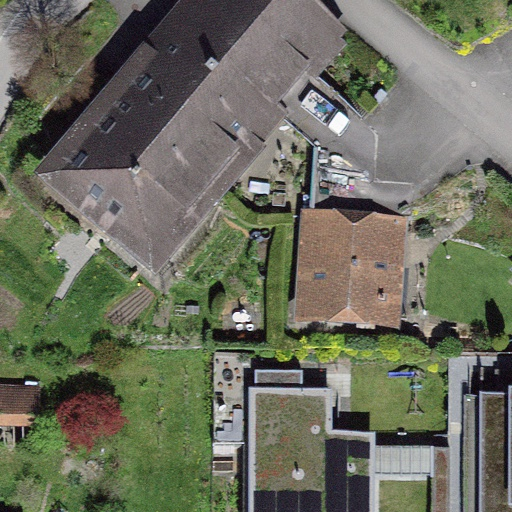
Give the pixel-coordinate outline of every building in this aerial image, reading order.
[(330,37),(286,0),(211,0),(62,176),(160,258),(211,197),(201,189),(330,37)] [(393,256),(396,223),(316,218),(310,313),(385,318),(389,256),(393,256)] [(255,370),(213,370),(213,448),(253,448),(252,511),(370,511),(371,449),(327,449),(327,396),(302,396),(302,373),(255,373),(255,370)] [(0,422),(34,424),(35,393),(0,392),(0,422)] [(511,511),(511,414),(480,414),(479,511),(511,511)] [(378,462),(436,464),(437,438),(379,436),(378,462)]
